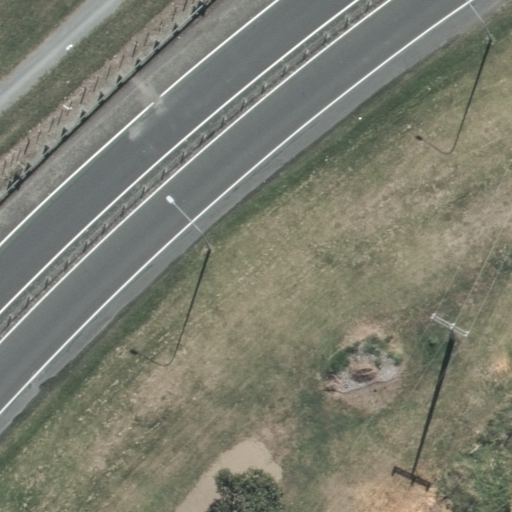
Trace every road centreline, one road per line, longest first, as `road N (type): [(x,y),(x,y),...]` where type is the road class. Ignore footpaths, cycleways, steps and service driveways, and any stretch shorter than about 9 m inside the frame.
road 1 (secondary): [(435,0),(326,75),(57,313),(0,379)]
road 2 (secondary): [(0,277),(150,135),(314,0)]
